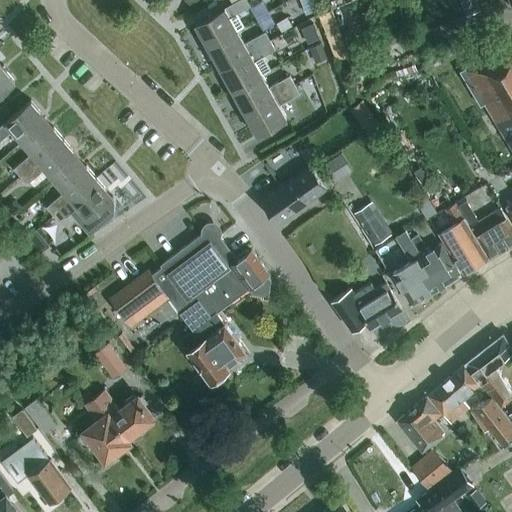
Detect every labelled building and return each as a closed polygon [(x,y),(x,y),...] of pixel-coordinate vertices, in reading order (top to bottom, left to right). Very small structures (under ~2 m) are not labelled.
[(196,24),(208,46),(237,29),(244,26),(237,13),(251,5),(247,0),(227,0),(230,4),(196,24)] [(254,0),(264,21),(277,14),(270,0),(254,0)] [(291,0),(292,1),(295,0),(306,0),(311,12),(319,9),(315,0),(291,0)] [(475,0),(458,0),(464,15),(479,10),(475,0)] [(318,11),(340,67),(353,61),(331,6),(318,11)] [(287,16),(276,22),(282,31),(293,25),(287,16)] [(237,29),(208,46),(221,68),(270,40),(265,31),(245,42),(237,29)] [(314,29),(304,33),(308,43),(319,39),(314,29)] [(270,40),(221,68),(233,90),(262,73),(255,60),(275,49),(270,40)] [(321,43),(310,47),(314,58),(325,53),(321,43)] [(511,45),(508,48),(506,45),(459,69),(481,105),(485,103),(511,148),(511,45)] [(0,94),(15,81),(0,63),(0,94)] [(270,86),(262,73),(233,90),(245,112),(295,83),(290,75),(270,86)] [(310,75),(299,82),(306,93),(316,87),(310,75)] [(258,134),(287,117),(280,104),(300,92),(295,83),(245,112),(258,134)] [(363,99),(350,108),(359,120),(371,111),(363,99)] [(31,100),(0,125),(0,140),(12,130),(22,141),(48,119),(31,100)] [(13,168),(20,176),(64,138),(48,119),(22,141),(31,153),(13,168)] [(27,183),(45,168),(54,179),(80,158),(64,138),(20,176),(27,183)] [(275,144),(264,151),(278,174),(289,167),(275,144)] [(342,152),(324,163),(330,173),(347,161),(342,152)] [(64,191),(46,206),(53,214),(97,177),(80,158),(54,179),(64,191)] [(261,200),(278,223),(327,188),(320,177),(311,165),(261,200)] [(326,173),(320,177),(327,188),(334,183),(326,173)] [(113,196),(97,177),(53,214),(59,222),(71,212),(89,233),(112,213),(113,202),(110,199),(113,196)] [(488,183),(495,195),(503,190),(496,178),(488,183)] [(491,193),(486,184),(471,194),(476,202),(491,193)] [(421,203),(428,218),(438,212),(429,198),(421,203)] [(16,199),(6,207),(13,215),(23,207),(16,199)] [(374,245),(392,233),(372,200),(354,212),(374,245)] [(478,221),(475,215),(466,200),(458,205),(488,256),(511,241),(511,224),(501,207),(478,221)] [(454,223),(438,232),(463,272),(488,256),(458,205),(455,202),(445,208),(454,223)] [(149,269),(97,308),(117,335),(168,298),(183,318),(185,316),(194,329),(216,312),(249,288),(252,292),(268,293),(271,278),(267,274),(269,273),(251,248),(247,251),(246,248),(238,255),(239,257),(237,259),(218,235),(220,233),(215,227),(207,226),(201,231),(202,233),(161,265),(162,266),(149,276),(147,273),(150,270),(149,269)] [(36,229),(27,237),(40,253),(49,246),(36,229)] [(431,270),(411,238),(406,230),(396,236),(411,261),(393,272),(411,303),(432,291),(422,275),(431,270)] [(441,243),(428,251),(418,234),(411,238),(431,270),(422,275),(432,291),(460,273),(441,243)] [(332,299),(352,329),(366,321),(370,328),(402,309),(390,288),(386,281),(375,288),(371,283),(354,293),(351,287),(332,299)] [(189,349),(188,350),(211,380),(214,378),(219,379),(225,375),(225,370),(228,368),(226,365),(245,351),(225,323),(216,312),(194,329),(181,339),(189,349)] [(466,362),(482,381),(488,389),(490,387),(501,406),(511,396),(511,393),(495,364),(511,351),(511,348),(503,333),(466,362)] [(126,367),(108,343),(96,353),(114,377),(126,367)] [(465,363),(446,380),(462,398),(481,383),(465,363)] [(428,395),(449,420),(467,405),(462,398),(446,380),(428,395)] [(90,389),(81,396),(86,402),(95,396),(90,389)] [(128,404),(120,409),(105,389),(95,396),(129,441),(128,440),(132,437),(136,438),(142,433),(143,429),(141,427),(154,417),(138,395),(136,397),(133,394),(125,400),(128,404)] [(428,395),(397,420),(422,451),(453,425),(449,420),(428,395)] [(97,446),(106,458),(129,441),(95,396),(86,402),(85,402),(98,420),(79,434),(78,438),(83,444),(87,445),(91,450),(97,446)] [(470,409),(485,431),(490,428),(503,446),(511,440),(511,423),(491,397),(470,409)] [(56,424),(37,398),(25,406),(45,433),(56,424)] [(38,428),(23,408),(12,416),(28,436),(38,428)] [(435,448),(412,467),(429,489),(453,470),(435,448)] [(52,498),(55,500),(61,495),(60,492),(70,485),(43,449),(30,459),(38,469),(30,475),(49,500),(52,498)] [(461,467),(417,499),(421,505),(410,511),(446,511),(443,506),(473,484),(461,467)] [(0,511),(19,511),(7,495),(15,490),(0,470),(0,511)] [(347,511),(338,499),(321,511),(347,511)]
